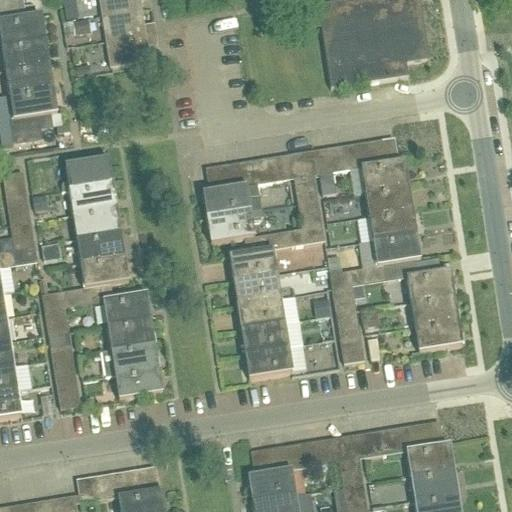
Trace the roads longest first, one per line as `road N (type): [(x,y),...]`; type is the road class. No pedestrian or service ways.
road 1 (residential): [(0,462),(511,380)]
road 2 (residential): [(476,97),(220,138),(201,21)]
road 3 (unclassified): [(511,330),(476,97)]
